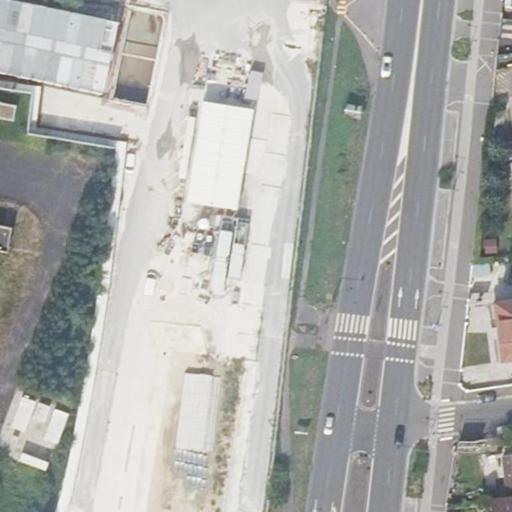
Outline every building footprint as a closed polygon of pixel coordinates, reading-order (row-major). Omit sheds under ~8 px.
[(0,0),(0,81),(104,101),(120,19),(16,0),(0,0)] [(238,209),(255,108),(202,99),(186,200),(238,209)] [(0,120),(6,121),(9,108),(0,106),(0,120)] [(511,360),(511,303),(490,307),(498,363),(511,360)] [(198,430),(199,406),(214,407),(215,393),(186,391),(184,429),(198,430)] [(494,511),(511,511),(511,499),(493,502),(494,511)]
